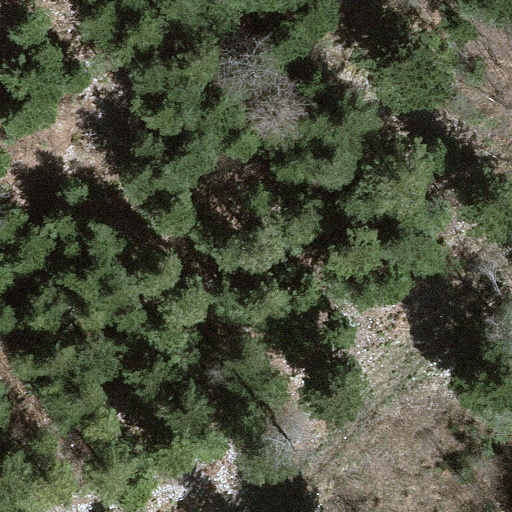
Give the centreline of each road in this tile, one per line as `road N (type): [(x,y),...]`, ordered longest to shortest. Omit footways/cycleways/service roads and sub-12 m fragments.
road 1 (trunk): [(280,0),(511,437)]
road 2 (track): [(511,221),(246,511)]
